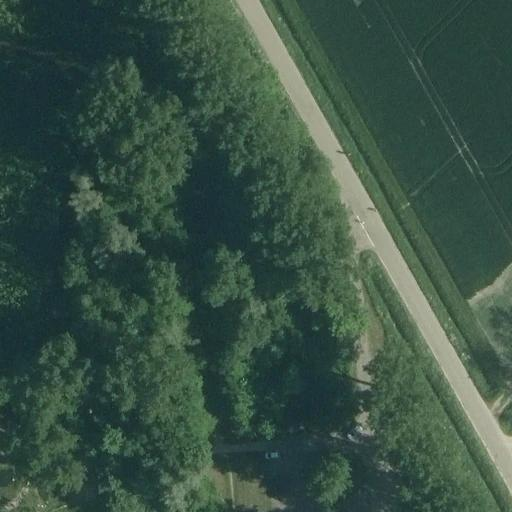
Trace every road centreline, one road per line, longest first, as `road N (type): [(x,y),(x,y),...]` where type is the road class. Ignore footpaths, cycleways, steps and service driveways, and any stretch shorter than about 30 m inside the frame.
road 1 (track): [(293,451),(38,462),(36,417),(89,117),(86,70)]
road 2 (track): [(231,511),(192,119),(159,97),(0,43)]
road 3 (tertiary): [(511,476),(245,0)]
